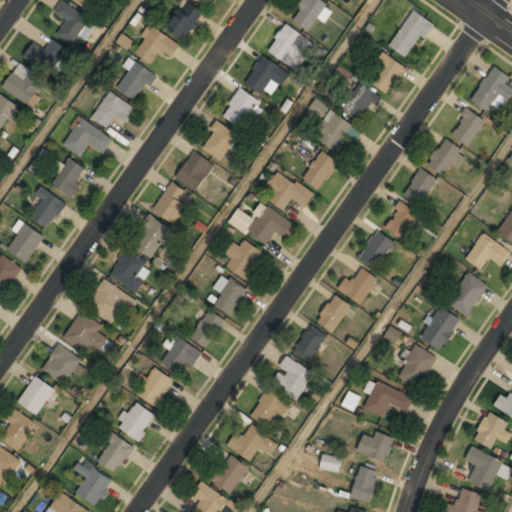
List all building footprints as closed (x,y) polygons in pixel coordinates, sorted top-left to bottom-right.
[(71,45),(91,22),(65,0),(63,0),(54,11),(67,22),(57,33),(71,45)] [(203,12),(186,0),(166,27),(184,39),(203,12)] [(318,17),(324,21),(332,9),(319,0),(303,0),(291,18),(308,30),(318,17)] [(390,48),(411,59),(433,21),(412,9),(390,48)] [(268,49),(291,67),(311,41),(287,23),(268,49)] [(170,58),(179,45),(152,27),(134,52),(152,64),(161,52),(170,58)] [(46,49),(34,41),(24,57),(52,74),(68,49),(52,39),(46,49)] [(387,94),(405,67),(384,52),(365,79),(387,94)] [(276,92),(289,75),(265,56),(244,82),(261,95),(269,86),(276,92)] [(158,74),(127,58),(123,67),(128,69),(117,90),(136,100),(145,82),(152,86),(158,74)] [(353,74),(338,65),(330,79),(345,88),(353,74)] [(46,87),(18,66),(2,87),(30,108),(46,87)] [(511,77),(494,66),(471,100),(488,111),(499,94),(509,100),(511,95),(511,87),(507,84),(511,77)] [(379,97),(360,83),(341,109),(359,123),(379,97)] [(262,101),(237,85),(223,106),(234,113),(231,118),(244,127),(262,101)] [(116,116),(127,123),(136,108),(110,91),(92,118),(108,128),(116,116)] [(0,96),(0,129),(19,109),(2,94),(0,96)] [(330,106),(315,98),(309,109),(323,118),(330,106)] [(450,135),(469,146),(486,120),(467,108),(450,135)] [(355,127),(331,110),(313,135),(337,152),(355,127)] [(82,157),(88,146),(103,155),(113,138),(80,118),(63,145),(82,157)] [(239,136),(219,122),(200,146),(219,161),(239,136)] [(462,152),(447,139),(427,163),(443,176),(457,159),(457,158),(462,152)] [(215,166),(196,151),(176,176),(195,191),(215,166)] [(319,190),(338,162),(322,151),(303,179),(319,190)] [(88,169),(68,158),(52,186),(72,197),(88,169)] [(420,205),(438,180),(422,168),(403,193),(420,205)] [(285,210),(291,200),(306,209),(315,193),(276,170),(265,188),(272,193),(268,200),(285,210)] [(153,209),(172,222),(192,195),(173,182),(153,209)] [(31,215),(45,228),(66,206),(44,185),(36,193),(44,201),(31,215)] [(403,239),(420,214),(401,201),(384,226),(403,239)] [(283,238),(293,223),(261,203),(254,214),(259,216),(248,233),(266,245),(274,232),(283,238)] [(244,231),(253,220),(239,209),(230,220),(244,231)] [(511,240),(511,209),(497,230),(511,240)] [(151,258),(171,230),(151,215),(131,244),(151,258)] [(8,249),(27,262),(45,236),(20,219),(12,230),(19,235),(8,249)] [(359,256),(375,268),(395,242),(379,229),(359,256)] [(489,259),(502,266),(511,248),(481,233),(467,260),(484,268),(489,259)] [(233,242),(225,253),(231,258),(227,264),(245,278),(263,254),(245,240),(239,247),(233,242)] [(0,289),(4,292),(23,267),(1,250),(0,251),(0,289)] [(135,292),(143,279),(138,276),(146,263),(126,250),(110,276),(135,292)] [(354,280),(347,275),(338,289),(361,305),(379,278),(363,267),(354,280)] [(448,302),(467,315),(487,285),(468,272),(448,302)] [(230,315),(247,289),(224,275),(215,287),(222,292),(214,305),(230,315)] [(130,297),(103,281),(87,308),(115,324),(130,297)] [(332,332),(352,307),(336,294),(316,320),(332,332)] [(442,350),(460,317),(439,305),(421,338),(442,350)] [(207,348),(225,319),(208,309),(191,338),(207,348)] [(85,351),(90,343),(104,352),(114,336),(79,315),(65,339),(85,351)] [(296,345),(311,358),(328,337),(313,324),(296,345)] [(396,344),(402,333),(390,326),(384,338),(396,344)] [(161,356),(183,373),(199,350),(176,334),(161,356)] [(397,375),(417,389),(438,358),(417,344),(397,375)] [(63,385),(82,361),(61,345),(42,369),(63,385)] [(282,368),(272,382),(297,400),(315,376),(288,356),(279,367),(282,368)] [(136,392),(156,407),(174,383),(154,368),(136,392)] [(18,403),(38,416),(55,389),(36,376),(18,403)] [(384,417),(389,405),(405,412),(412,397),(375,381),(363,408),(384,417)] [(288,403),(268,389),(250,415),(270,429),(288,403)] [(342,406),(354,411),(361,397),(349,391),(342,406)] [(499,394),(494,410),(511,416),(511,396),(511,399),(499,394)] [(117,425),(138,441),(156,417),(135,401),(117,425)] [(19,451),(37,424),(13,407),(4,420),(11,424),(1,439),(19,451)] [(506,444),(511,434),(511,432),(506,429),(510,424),(489,412),(473,439),(491,450),(497,439),(506,444)] [(227,445),(252,462),(260,449),(270,455),(279,443),(252,425),(243,439),(235,434),(227,445)] [(374,437),(364,434),(357,451),(386,461),(394,437),(376,431),(374,437)] [(96,459),(116,473),(135,447),(115,433),(96,459)] [(0,485),(2,487),(21,460),(0,446),(0,485)] [(465,461),(476,466),(469,482),(489,492),(504,462),(471,447),(465,461)] [(226,493),(249,473),(232,453),(209,473),(226,493)] [(321,468),(338,472),(342,458),(324,454),(321,468)] [(76,493),(96,507),(114,480),(82,459),(74,470),(86,478),(76,493)] [(380,471),(360,465),(351,496),(370,502),(380,471)] [(192,511),(223,511),(231,501),(202,480),(192,494),(202,500),(192,511)] [(449,504),(446,511),(484,511),(478,510),(483,495),(462,489),(457,506),(449,504)] [(53,511),(87,511),(88,511),(62,492),(49,509),(53,511)]
